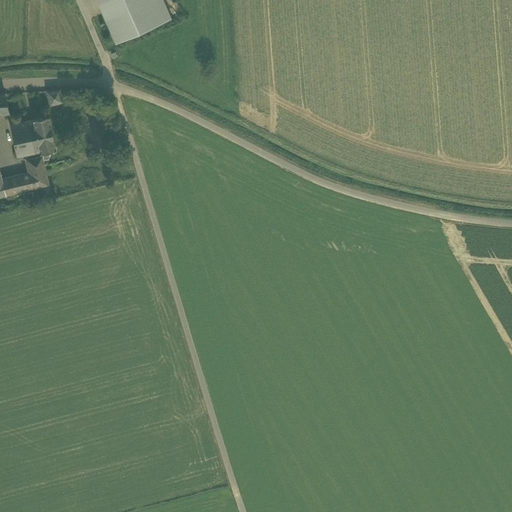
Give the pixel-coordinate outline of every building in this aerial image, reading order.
[(97,0),(115,41),(162,21),(152,0),(97,0)] [(163,0),(152,0),(162,21),(171,17),(163,0)] [(47,90),(50,104),(62,102),(59,89),(47,90)] [(5,93),(0,93),(0,112),(9,111),(5,93)] [(40,151),(40,152),(56,149),(49,115),(33,118),(33,119),(40,151)] [(10,124),(17,156),(40,151),(33,119),(10,124)] [(0,171),(0,196),(49,184),(42,155),(27,159),(30,173),(2,179),(0,171)]
